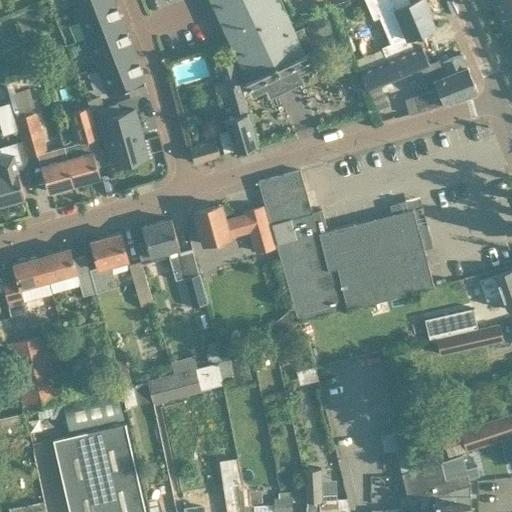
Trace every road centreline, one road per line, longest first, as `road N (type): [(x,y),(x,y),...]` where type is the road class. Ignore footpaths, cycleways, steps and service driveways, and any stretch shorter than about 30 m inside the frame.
road 1 (residential): [(502,100),(189,190)]
road 2 (residential): [(189,190),(131,0)]
road 3 (residential): [(189,190),(0,244)]
